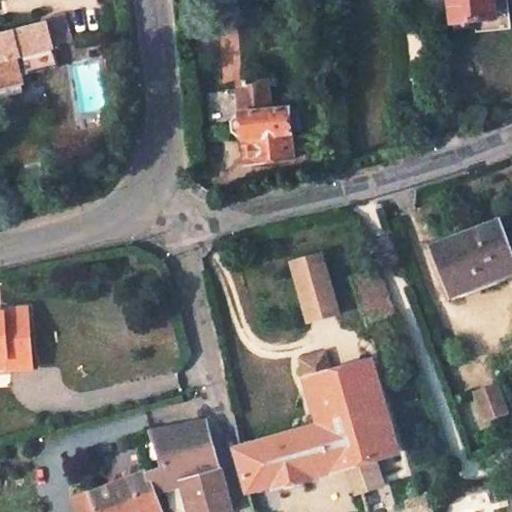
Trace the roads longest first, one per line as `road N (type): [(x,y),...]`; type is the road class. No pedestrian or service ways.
road 1 (residential): [(511,128),(393,181),(216,219),(161,209)]
road 2 (residential): [(243,511),(183,250),(161,209)]
road 3 (residential): [(153,0),(171,155),(161,209)]
road 4 (residential): [(161,209),(0,249)]
